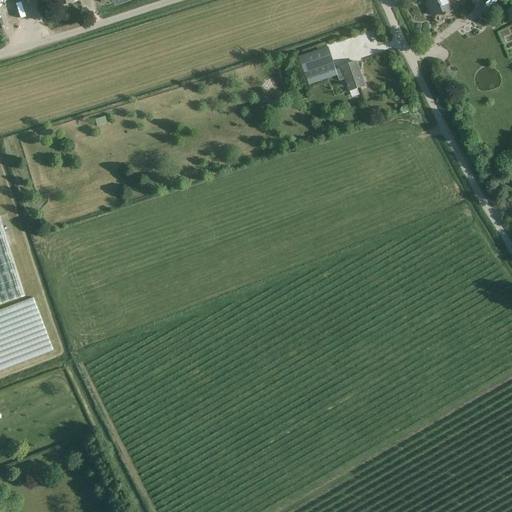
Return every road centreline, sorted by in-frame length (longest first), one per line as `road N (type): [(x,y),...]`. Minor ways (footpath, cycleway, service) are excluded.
road 1 (unclassified): [(511,248),(382,0)]
road 2 (unclassified): [(0,54),(176,0)]
